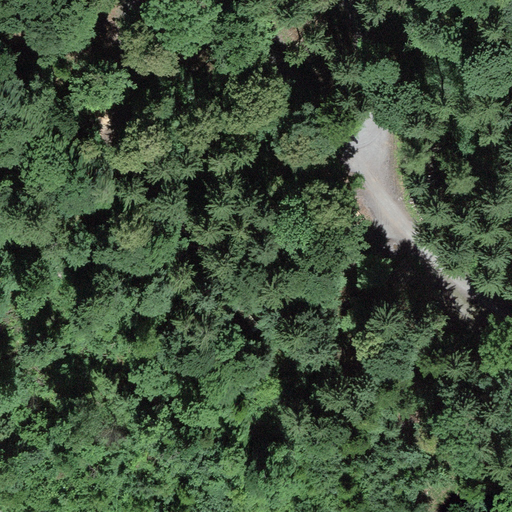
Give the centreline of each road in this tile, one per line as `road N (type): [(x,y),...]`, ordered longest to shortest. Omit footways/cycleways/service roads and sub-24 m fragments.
road 1 (track): [(360,154),(284,176),(182,148),(125,74),(139,0)]
road 2 (track): [(360,154),(451,273),(511,326)]
road 3 (track): [(233,0),(360,154)]
road 4 (track): [(360,154),(375,133),(377,100),(348,0)]
